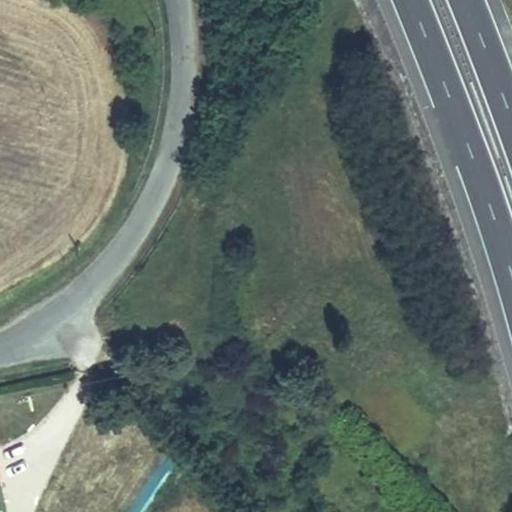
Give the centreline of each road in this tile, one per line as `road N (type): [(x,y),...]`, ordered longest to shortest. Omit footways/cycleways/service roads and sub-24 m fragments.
road 1 (residential): [(0,345),(100,275),(147,206),(182,93),(177,0)]
road 2 (motorway): [(412,0),(511,278)]
road 3 (motorway): [(511,117),(466,0)]
